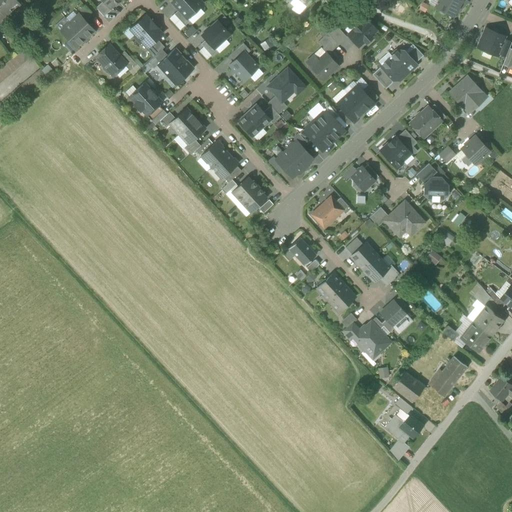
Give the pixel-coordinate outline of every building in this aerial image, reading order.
[(0,0),(0,19),(11,10),(9,8),(18,1),(17,0),(0,0)] [(119,2),(121,0),(120,0),(101,0),(103,1),(110,9),(110,8),(118,1),(119,2)] [(178,10),(186,18),(187,18),(202,4),(199,0),(174,0),(172,3),(178,10)] [(289,0),(290,0),(300,9),(308,0),(289,0)] [(439,0),(436,5),(440,7),(439,9),(440,12),(443,14),(446,13),(452,17),(461,0),(439,0)] [(9,8),(11,10),(20,3),(18,1),(9,8)] [(95,8),(103,16),(111,10),(110,8),(110,9),(103,1),(95,8)] [(79,10),(87,19),(91,15),(83,6),(79,10)] [(174,14),(184,26),(190,21),(187,18),(186,18),(178,10),(174,14)] [(79,14),(69,22),(85,39),(94,31),(79,14)] [(179,30),(184,26),(174,14),(169,19),(179,30)] [(146,46),(147,47),(156,38),(161,34),(145,16),(131,29),(135,34),(134,35),(141,43),(142,42),(146,46)] [(347,35),(358,47),(359,46),(364,41),(366,42),(372,37),(370,36),(376,31),(376,30),(365,18),(347,35)] [(206,39),(214,48),(229,34),(217,21),(210,27),(210,26),(204,32),(205,32),(202,35),(206,39)] [(75,48),(85,39),(69,22),(60,31),(75,48)] [(189,37),(196,30),(192,25),(185,32),(189,37)] [(336,25),(327,33),(338,45),(347,37),(336,25)] [(129,40),(134,35),(135,34),(131,29),(128,27),(122,32),(129,40)] [(492,54),(497,56),(498,54),(504,39),(505,36),(499,34),(497,34),(493,33),(492,31),(486,28),(478,48),(483,50),(480,56),(490,60),(492,54)] [(329,53),(338,45),(327,33),(318,41),(323,47),(329,53)] [(145,48),(153,57),(162,49),(164,47),(156,38),(147,47),(146,46),(145,48)] [(203,47),(211,56),(217,51),(214,48),(206,39),(200,44),(203,47)] [(498,54),(506,57),(510,48),(511,43),(511,42),(504,39),(498,54)] [(229,55),(233,60),(235,59),(236,59),(243,52),(246,54),(249,51),(242,43),(229,55)] [(109,72),(112,75),(124,65),(126,63),(119,56),(109,45),(95,57),(103,65),(103,68),(106,72),(109,72)] [(211,56),(203,47),(199,50),(207,60),(211,56)] [(323,47),(313,56),(317,60),(325,53),(327,55),(329,53),(323,47)] [(407,54),(415,63),(423,55),(415,47),(407,54)] [(26,60),(30,57),(23,48),(19,52),(26,60)] [(511,58),(511,48),(510,48),(506,57),(503,65),(509,67),(511,63),(510,63),(511,58)] [(148,61),(154,68),(157,65),(157,64),(167,55),(162,49),(153,57),(148,61)] [(157,65),(175,84),(193,69),(175,49),(167,55),(157,64),(157,65)] [(124,65),(129,70),(136,64),(124,51),(119,56),(126,63),(124,65)] [(398,78),(400,80),(414,67),(413,65),(415,63),(407,54),(404,51),(396,51),(391,55),(388,52),(378,62),(381,64),(380,66),(381,67),(392,79),(394,77),(398,78)] [(22,64),(26,60),(19,52),(14,56),(22,64)] [(246,54),(243,52),(236,59),(235,59),(233,60),(229,65),(243,80),(253,72),(251,70),(256,65),(246,54)] [(306,62),(322,80),(337,66),(327,55),(325,53),(317,60),(313,56),(306,62)] [(17,68),(22,64),(14,56),(10,59),(17,68)] [(13,71),(17,68),(10,59),(6,63),(13,71)] [(9,75),(13,71),(6,63),(2,67),(9,75)] [(0,73),(5,79),(9,75),(2,67),(0,68),(0,73)] [(372,74),(385,88),(392,83),(392,79),(381,67),(372,74)] [(275,95),(281,102),(282,101),(280,99),(285,94),(287,97),(294,90),(297,94),(304,87),(287,68),(267,86),(275,95)] [(43,81),(47,77),(40,69),(36,72),(43,81)] [(39,84),(43,81),(36,72),(31,76),(39,84)] [(34,88),(39,84),(31,76),(27,80),(34,88)] [(463,107),(468,113),(475,106),(486,97),(485,96),(477,87),(474,87),(471,83),(471,81),(467,76),(449,92),(461,105),(461,104),(463,106),(463,107)] [(30,92),(34,88),(27,80),(23,83),(30,92)] [(26,95),(30,92),(23,83),(19,87),(26,95)] [(141,109),(147,116),(158,105),(162,102),(144,83),(129,96),(135,103),(133,104),(139,111),(141,109)] [(357,85),(347,94),(363,112),(374,103),(373,102),(362,90),(357,85)] [(362,90),(373,102),(378,97),(367,85),(362,90)] [(22,99),(26,95),(19,87),(15,90),(22,99)] [(17,102),(22,99),(15,90),(10,94),(17,102)] [(13,106),(17,102),(10,94),(6,98),(13,106)] [(353,122),(363,112),(347,94),(337,104),(341,109),(352,121),(353,122)] [(475,106),(479,111),(493,99),(488,94),(485,96),(486,97),(475,106)] [(267,103),(270,106),(278,114),(286,106),(282,101),(281,102),(275,95),(267,103)] [(9,110),(13,106),(6,98),(2,101),(9,110)] [(5,113),(9,110),(2,101),(0,102),(0,107),(2,110),(5,113)] [(313,118),(323,108),(318,103),(308,112),(313,118)] [(429,108),(441,121),(445,117),(434,104),(429,108)] [(155,125),(159,120),(167,114),(158,105),(147,116),(155,125)] [(238,121),(252,136),(269,120),(263,112),(256,105),(238,121)] [(334,120),(338,116),(336,114),(337,113),(329,105),(324,110),(326,112),(326,111),(334,120)] [(279,116),(278,114),(270,106),(263,112),(269,120),(272,123),(279,116)] [(417,134),(420,134),(425,130),(428,133),(441,121),(429,108),(428,107),(410,123),(415,129),(415,132),(417,134)] [(169,124),(178,134),(195,119),(186,108),(175,118),(169,124)] [(341,109),(337,113),(336,114),(338,116),(347,125),(352,121),(341,109)] [(321,113),(314,119),(333,140),(343,130),(334,120),(326,111),(326,112),(325,113),(321,113)] [(169,112),(167,114),(159,120),(166,128),(169,124),(175,118),(169,112)] [(205,129),(195,119),(178,134),(187,144),(188,144),(194,139),(205,129)] [(322,150),(333,140),(314,119),(306,126),(306,130),(305,131),(304,131),(312,140),(322,150)] [(303,129),(298,133),(308,144),(312,140),(304,131),(305,131),(303,129)] [(408,142),(412,146),(416,142),(405,130),(397,138),(404,146),(408,142)] [(308,144),(298,133),(293,138),(296,141),(303,148),(308,144)] [(380,151),(397,169),(402,164),(402,160),(410,153),(404,146),(397,138),(395,136),(380,151)] [(461,159),(468,166),(473,162),(475,164),(489,151),(475,136),(461,149),(466,154),(461,159)] [(200,146),(195,150),(199,155),(212,143),(208,138),(200,146)] [(184,147),(190,154),(195,150),(200,146),(194,139),(188,144),(187,144),(184,147)] [(200,156),(211,167),(227,153),(221,146),(222,146),(217,141),(200,156)] [(288,148),(286,150),(302,168),(312,159),(303,148),(296,141),(294,143),(291,143),(288,146),(288,148)] [(410,153),(414,153),(416,151),(412,146),(408,142),(404,146),(410,153)] [(438,154),(446,163),(453,157),(456,154),(447,146),(438,154)] [(466,154),(461,149),(456,154),(453,157),(457,158),(459,160),(461,159),(466,154)] [(292,178),(302,168),(286,150),(283,153),(281,153),(278,155),(278,158),(276,159),(275,160),(284,169),(292,178)] [(498,155),(493,150),(488,155),(493,160),(498,155)] [(232,159),(227,153),(211,167),(221,179),(238,163),(233,158),(232,159)] [(414,158),(410,153),(402,160),(406,165),(414,158)] [(268,161),(279,173),(284,169),(275,160),(276,159),(273,156),(268,161)] [(428,172),(432,172),(434,170),(428,163),(424,167),(428,172)] [(351,177),(357,171),(352,165),(341,175),(347,181),(351,177)] [(363,169),(374,181),(378,176),(367,165),(363,169)] [(237,166),(224,178),(228,183),(241,171),(237,166)] [(362,188),(363,190),(374,181),(363,169),(362,167),(357,171),(351,177),(355,180),(353,182),(353,186),(356,189),(360,190),(362,188)] [(411,167),(406,172),(411,178),(416,173),(411,167)] [(416,174),(420,179),(428,172),(424,167),(416,174)] [(436,172),(434,170),(432,172),(428,172),(420,179),(424,183),(431,177),(436,172)] [(231,192),(241,202),(258,187),(256,184),(255,185),(252,182),(247,177),(238,186),(231,192)] [(430,201),(440,201),(443,199),(447,195),(448,185),(441,177),(431,177),(424,183),(424,184),(423,194),(427,198),(430,201)] [(221,190),(225,194),(236,184),(232,180),(221,190)] [(236,206),(241,202),(231,192),(238,186),(236,184),(225,194),(236,206)] [(260,189),(258,187),(241,202),(250,213),(266,198),(262,193),(259,190),(260,189)] [(461,195),(456,190),(451,194),(457,199),(461,195)] [(365,195),(356,195),(356,204),(365,204),(365,195)] [(311,214),(324,228),(344,210),(343,210),(336,202),(330,196),(311,214)] [(336,202),(343,210),(348,206),(340,198),(336,202)] [(259,209),(263,213),(273,204),(268,199),(259,209)] [(399,236),(406,230),(409,226),(414,232),(424,222),(404,201),(388,216),(384,220),(399,236)] [(241,202),(236,206),(246,216),(250,213),(241,202)] [(369,217),(378,226),(384,220),(388,216),(380,207),(369,217)] [(451,221),(458,227),(465,217),(460,212),(458,215),(457,214),(451,221)] [(374,224),(369,219),(363,224),(368,229),(374,224)] [(410,235),(414,232),(409,226),(406,230),(410,235)] [(345,231),(338,237),(341,240),(348,235),(345,231)] [(447,232),(440,241),(448,246),(454,237),(447,232)] [(294,255),(304,265),(316,255),(300,237),(288,248),(289,249),(294,255)] [(345,247),(352,255),(363,245),(356,237),(345,247)] [(350,256),(361,268),(376,254),(365,243),(363,245),(352,255),(350,256)] [(288,260),(294,255),(289,249),(283,254),(288,260)] [(441,257),(432,250),(426,258),(435,265),(441,257)] [(381,260),(376,254),(361,268),(373,281),(378,277),(388,268),(387,266),(381,260)] [(387,254),(381,260),(387,266),(388,267),(391,265),(394,262),(387,254)] [(475,254),(470,261),(475,265),(480,258),(475,254)] [(319,264),(315,259),(306,267),(310,272),(319,264)] [(378,277),(386,286),(393,279),(398,273),(391,265),(388,267),(387,266),(388,268),(378,277)] [(305,276),(300,271),(295,275),(300,280),(305,276)] [(316,278),(311,272),(305,278),(310,283),(316,278)] [(322,294),(328,300),(344,285),(333,273),(317,288),(322,294)] [(496,295),(501,299),(511,286),(506,282),(496,295)] [(473,296),(480,287),(477,283),(469,292),(473,296)] [(355,297),(344,285),(328,300),(334,307),(340,303),(344,307),(355,297)] [(508,305),(511,307),(511,287),(511,286),(501,299),(506,303),(508,305)] [(477,299),(483,304),(490,296),(485,292),(480,287),(473,296),(477,299)] [(490,296),(491,298),(494,294),(490,288),(485,292),(490,296)] [(322,305),(328,300),(322,294),(317,299),(322,305)] [(496,295),(494,294),(491,298),(502,309),(506,303),(501,299),(496,295)] [(394,300),(402,309),(406,305),(398,296),(394,300)] [(467,317),(472,321),(478,314),(485,305),(483,304),(477,299),(472,305),(475,307),(467,317)] [(385,320),(391,326),(405,313),(394,300),(380,313),(385,320)] [(340,303),(334,307),(338,312),(344,307),(340,303)] [(481,316),(475,324),(488,335),(494,327),(496,329),(504,319),(486,305),(485,305),(478,314),(481,316)] [(341,322),(346,328),(352,323),(356,319),(350,313),(341,322)] [(412,321),(405,313),(391,326),(394,329),(394,328),(398,333),(412,321)] [(466,328),(472,321),(467,317),(463,314),(459,320),(462,323),(454,332),(458,335),(460,336),(466,328)] [(478,314),(472,321),(475,324),(481,316),(478,314)] [(371,321),(379,330),(383,326),(381,324),(375,317),(371,321)] [(383,326),(389,333),(394,329),(391,326),(385,320),(381,324),(383,326)] [(364,350),(369,355),(373,352),(378,352),(390,342),(385,337),(379,330),(371,321),(360,331),(353,338),(359,343),(359,346),(363,351),(364,350)] [(427,326),(421,321),(416,327),(422,332),(427,326)] [(490,336),(488,335),(475,324),(472,321),(466,328),(469,331),(462,339),(472,346),(476,350),(482,342),(484,343),(490,336)] [(360,331),(352,323),(346,328),(342,332),(348,338),(353,338),(360,331)] [(383,326),(379,330),(385,337),(389,333),(383,326)] [(442,333),(453,341),(458,335),(454,332),(447,327),(442,333)] [(460,336),(462,339),(469,331),(466,328),(460,336)] [(460,336),(458,335),(453,341),(467,352),(472,346),(462,339),(460,336)] [(369,355),(364,350),(363,351),(361,353),(373,366),(376,363),(372,358),(369,355)] [(428,385),(443,397),(467,366),(452,354),(428,385)] [(387,367),(377,368),(379,379),(389,377),(387,367)] [(391,386),(411,402),(423,387),(404,371),(391,386)] [(508,394),(511,396),(511,384),(503,377),(492,391),(503,400),(508,394)] [(364,386),(368,390),(368,389),(375,382),(371,378),(364,386)] [(380,386),(375,382),(368,389),(373,394),(380,386)] [(400,410),(406,414),(411,408),(399,398),(394,405),(400,410)] [(498,406),(510,415),(511,412),(511,401),(509,399),(505,404),(502,401),(498,406)] [(403,422),(408,416),(406,414),(400,410),(395,416),(403,422)] [(408,416),(403,422),(399,427),(410,435),(412,438),(422,426),(408,415),(408,416)] [(403,443),(410,435),(399,427),(403,422),(395,416),(385,428),(398,439),(403,443)] [(388,452),(397,461),(407,448),(402,444),(403,443),(398,439),(388,452)]
